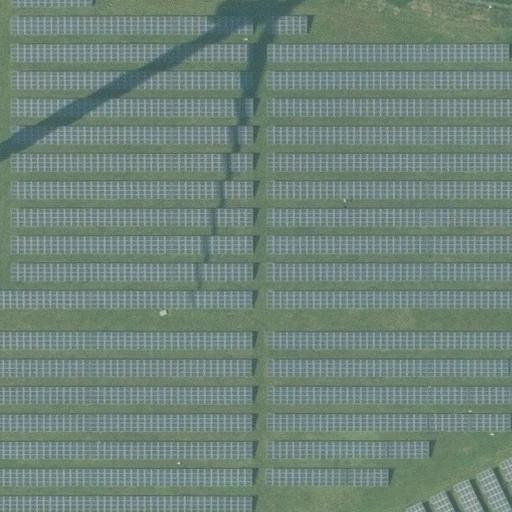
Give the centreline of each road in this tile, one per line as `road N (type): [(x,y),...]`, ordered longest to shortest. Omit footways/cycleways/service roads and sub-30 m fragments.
road 1 (track): [(361,0),(511,20),(511,444),(350,511)]
road 2 (track): [(260,0),(262,511)]
road 3 (track): [(511,321),(0,322)]
